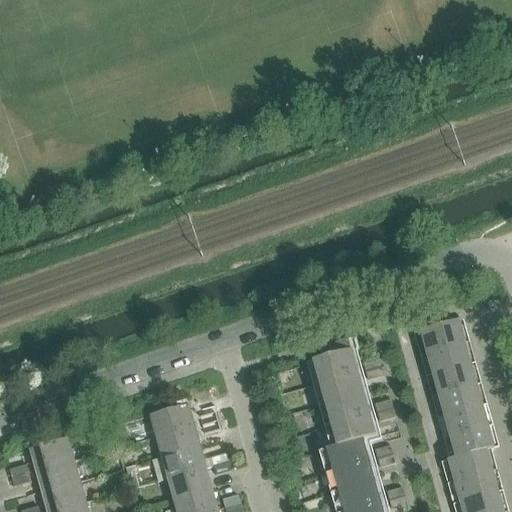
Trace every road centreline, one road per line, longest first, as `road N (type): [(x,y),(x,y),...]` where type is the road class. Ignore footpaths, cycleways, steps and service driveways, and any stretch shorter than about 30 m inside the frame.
road 1 (residential): [(223,336),(475,251),(498,253),(511,268)]
road 2 (residential): [(0,416),(223,336)]
road 3 (residential): [(262,511),(253,479),(260,464),(223,336)]
